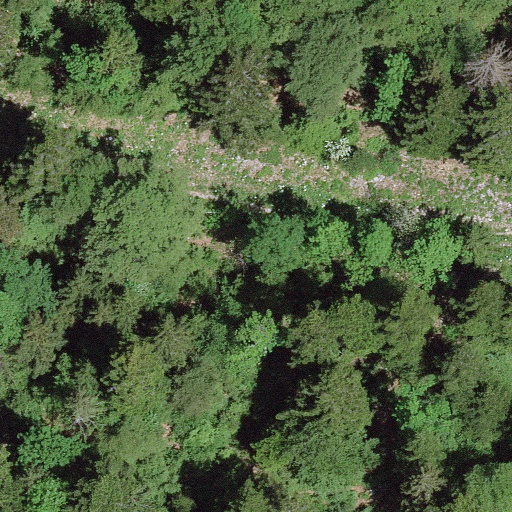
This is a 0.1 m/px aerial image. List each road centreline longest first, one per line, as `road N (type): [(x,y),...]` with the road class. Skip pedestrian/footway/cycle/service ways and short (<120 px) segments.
road 1 (track): [(0,141),(144,185),(511,224)]
road 2 (trunk): [(511,196),(432,511)]
